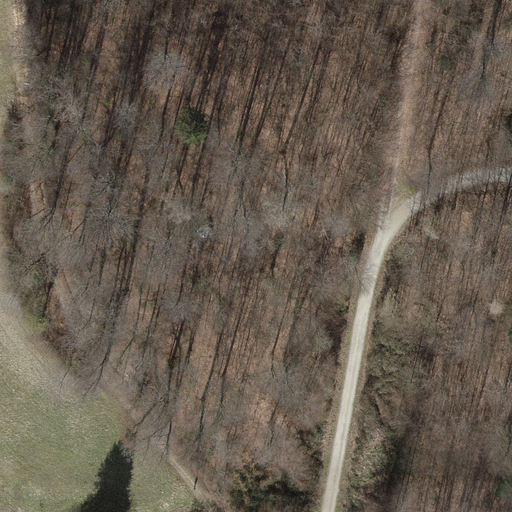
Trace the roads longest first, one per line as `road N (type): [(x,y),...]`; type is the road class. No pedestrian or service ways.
road 1 (track): [(325,511),(362,304),(393,220),(445,183),(511,176)]
road 2 (track): [(393,220),(422,0)]
